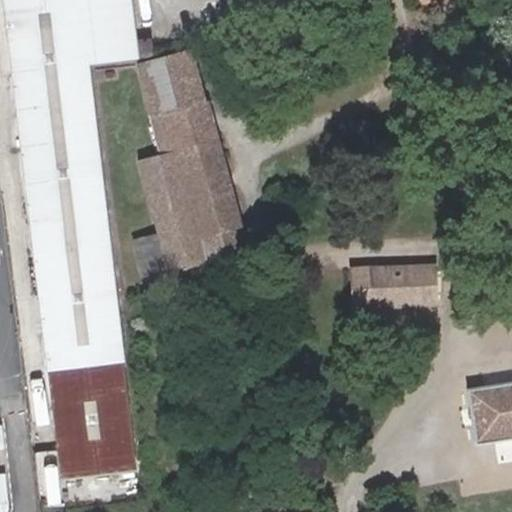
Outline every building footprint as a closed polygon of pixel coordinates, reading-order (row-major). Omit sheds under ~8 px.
[(5,0),(57,483),(134,474),(88,62),(151,55),(149,38),(134,39),(129,0),(5,0)] [(207,256),(178,149),(216,141),(191,52),(139,67),(164,156),(142,162),(170,265),(207,256)] [(178,149),(207,256),(244,245),(216,141),(178,149)] [(369,268),(369,305),(437,301),(437,265),(369,268)] [(475,444),(511,437),(511,380),(466,388),(475,444)] [(11,511),(6,468),(0,469),(0,511),(11,511)]
